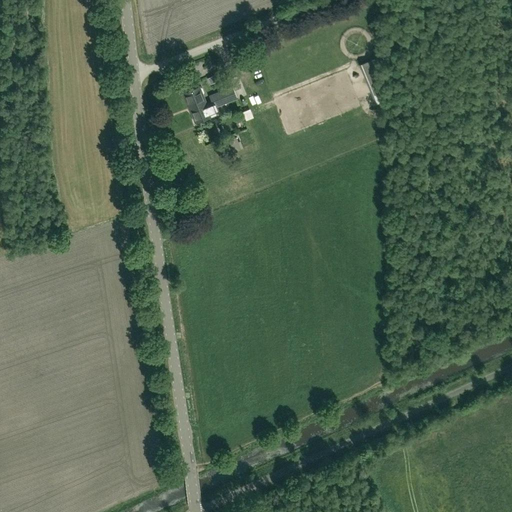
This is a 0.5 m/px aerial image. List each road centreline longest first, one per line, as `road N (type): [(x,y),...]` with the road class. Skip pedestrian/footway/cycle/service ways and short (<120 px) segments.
road 1 (unclassified): [(195,511),(125,0)]
road 2 (track): [(198,511),(511,367)]
